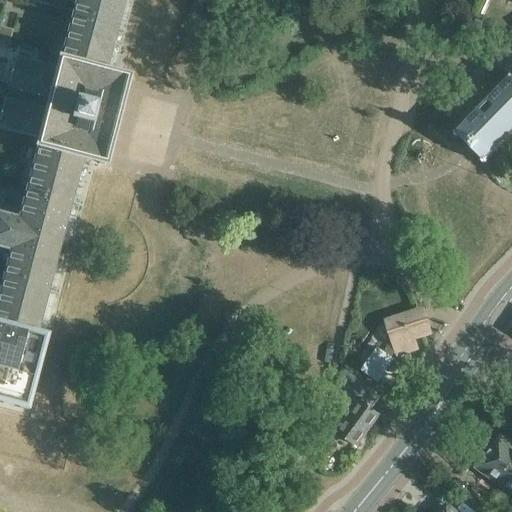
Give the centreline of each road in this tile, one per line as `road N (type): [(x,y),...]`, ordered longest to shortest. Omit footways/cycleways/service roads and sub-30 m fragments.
road 1 (residential): [(479,341),(420,285),(381,215),(378,189),(402,73),(427,0)]
road 2 (tertiary): [(479,341),(354,511)]
